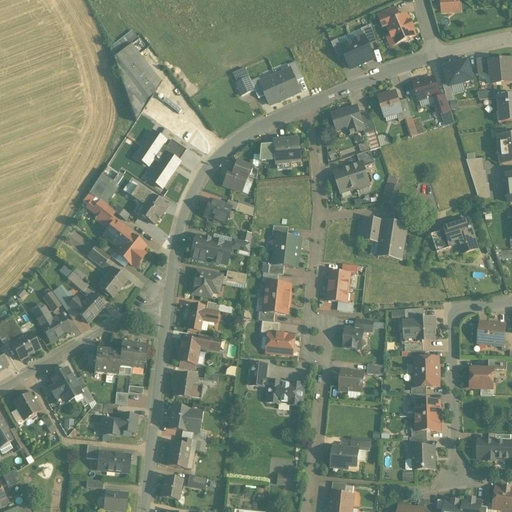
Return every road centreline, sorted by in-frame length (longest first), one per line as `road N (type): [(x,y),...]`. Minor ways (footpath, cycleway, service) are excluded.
road 1 (residential): [(166,310),(178,235),(202,175),(239,139),(308,106)]
road 2 (residential): [(511,303),(472,306),(452,321),(457,473)]
road 3 (residential): [(308,106),(319,156),(309,318)]
road 4 (residential): [(143,511),(166,310)]
road 5 (residential): [(0,391),(134,314),(166,310)]
road 6 (residential): [(326,359),(311,511)]
road 7 (residential): [(308,106),(435,55)]
